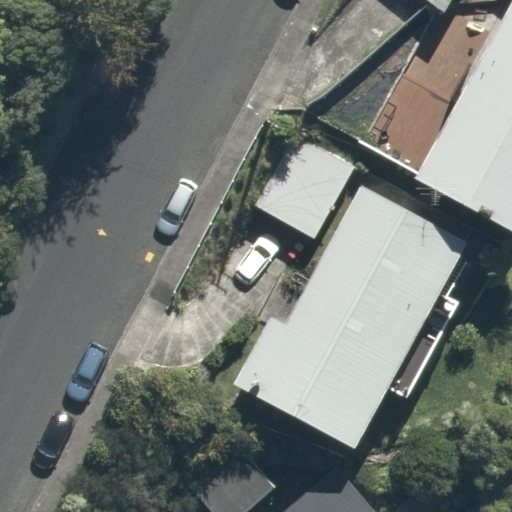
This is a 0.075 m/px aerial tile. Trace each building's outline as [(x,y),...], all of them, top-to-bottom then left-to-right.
[(435,0),(451,11),(458,0),(435,0)] [(511,21),(430,183),(511,225),(511,21)] [(283,155),(252,204),(291,229),(322,180),(283,155)] [(492,247),(365,186),(299,323),(278,312),(243,385),(390,457),(492,247)] [(196,376),(270,260),(232,236),(159,353),(196,376)] [(236,439),(186,484),(211,511),(263,511),(285,493),(236,439)] [(389,511),(347,464),(291,511),(389,511)]
